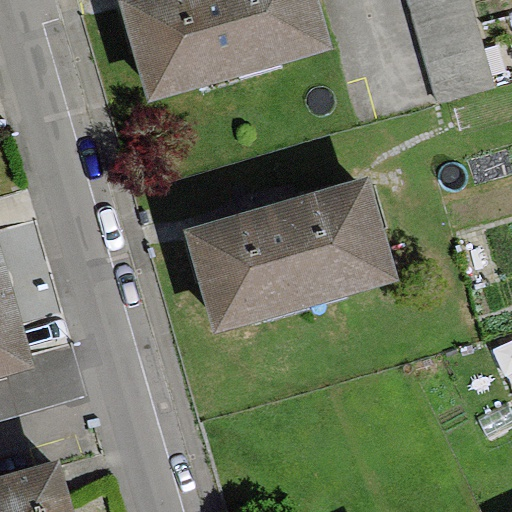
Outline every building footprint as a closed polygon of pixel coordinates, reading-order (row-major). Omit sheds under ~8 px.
[(120,0),(122,6),(149,99),(328,48),(314,0),(120,0)] [(468,0),(409,0),(439,101),(493,86),(468,0)] [(190,240),(214,327),(393,278),(366,179),(299,198),(187,228),(190,240)] [(0,374),(31,366),(0,257),(0,374)] [(57,462),(0,477),(0,511),(70,511),(68,502),(57,462)]
